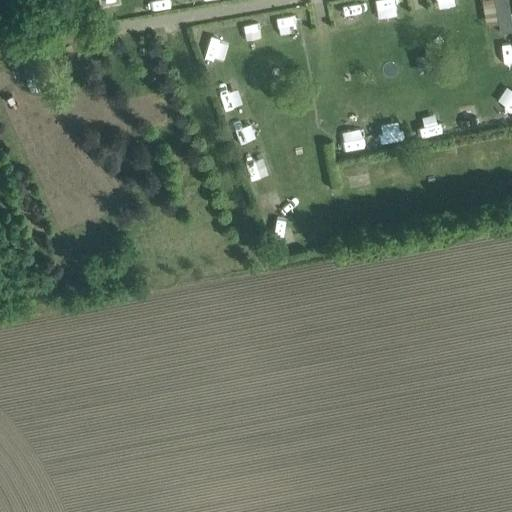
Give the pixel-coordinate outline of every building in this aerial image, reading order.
[(99,0),(102,15),(119,13),(116,0),(99,0)] [(428,0),(431,9),(455,4),(454,0),(428,0)] [(495,0),(500,23),(501,32),(511,30),(511,13),(510,14),(507,0),(495,0)] [(335,23),(356,21),(355,1),(333,3),(335,23)] [(294,14),(276,16),(278,32),(296,30),(294,14)] [(240,24),(244,42),(261,38),(258,21),(240,24)] [(500,63),(511,63),(511,41),(501,42),(500,63)] [(511,92),(501,89),(496,105),(511,110),(511,92)] [(457,125),(476,122),(474,105),(455,107),(457,125)] [(434,110),(419,113),(423,133),(438,130),(434,110)] [(399,118),(375,121),(378,142),(401,139),(399,118)] [(237,141),(255,135),(251,120),(233,126),(237,141)] [(359,129),(341,131),(343,149),(361,148),(359,129)] [(252,178),(269,172),(264,158),(247,165),(252,178)] [(348,189),(369,188),(368,169),(348,169),(348,189)]
